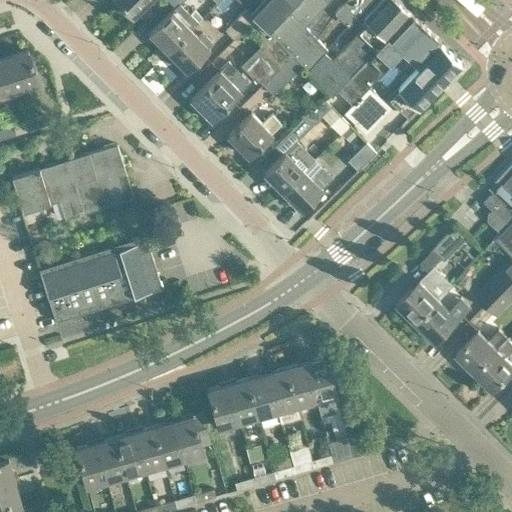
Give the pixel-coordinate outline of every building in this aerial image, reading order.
[(117,0),(132,15),(147,0),(117,0)] [(223,0),(210,14),(223,26),(239,9),(229,0),(223,0)] [(261,0),(251,11),(254,15),(266,26),(270,31),(299,0),(261,0)] [(299,0),(270,31),(284,45),(305,25),(301,22),(320,2),(323,5),(327,0),(299,0)] [(410,11),(397,0),(379,0),(363,18),(367,21),(332,59),(350,76),(410,11)] [(348,25),(371,0),(346,0),(335,13),(348,25)] [(148,33),(149,34),(150,33),(167,51),(190,28),(191,29),(202,17),(193,8),(189,13),(179,2),(148,33)] [(225,29),(234,37),(252,20),(243,11),(225,29)] [(425,25),(410,11),(350,76),(337,89),(338,90),(351,104),(369,85),(376,78),(425,25)] [(324,52),(327,48),(305,25),(284,45),(292,54),(302,64),(307,69),(324,52)] [(417,65),(441,40),(425,25),(376,78),(385,86),(406,62),(411,67),(411,68),(413,70),(417,65)] [(262,83),(292,54),(284,45),(270,31),(266,26),(262,30),(263,48),(245,66),(254,75),(262,83)] [(198,36),(191,29),(190,28),(167,51),(185,68),(184,69),(185,70),(212,43),(202,32),(198,36)] [(418,66),(398,88),(418,107),(437,87),(436,87),(441,81),(442,81),(460,61),(440,42),(418,66)] [(28,50),(5,57),(15,90),(38,82),(28,50)] [(350,76),(332,59),(324,52),(307,69),(307,70),(332,95),(338,90),(337,89),(350,76)] [(302,64),(292,54),(262,83),(273,94),(302,64)] [(0,94),(15,90),(5,57),(0,58),(0,94)] [(248,81),(236,69),(228,61),(220,69),(190,98),(191,99),(192,99),(210,117),(209,118),(210,118),(248,81)] [(351,104),(343,112),(349,117),(374,91),(369,85),(351,104)] [(290,128),(299,137),(322,114),(330,107),(321,98),(290,128)] [(330,107),(322,114),(331,122),(338,115),(330,107)] [(280,122),(271,113),(261,122),(251,111),(238,124),(237,124),(234,127),(234,128),(228,134),(247,154),(280,122)] [(35,118),(25,121),(27,130),(38,126),(35,118)] [(1,128),(4,137),(16,133),(13,125),(1,128)] [(264,171),(266,174),(267,175),(267,174),(270,177),(269,177),(270,178),(273,180),(272,181),(279,189),(280,188),(282,189),(303,169),(314,158),(296,140),(264,171)] [(347,159),(357,170),(376,151),(366,141),(347,159)] [(116,143),(11,176),(22,211),(59,200),(65,218),(133,196),(116,143)] [(494,191),(484,201),(493,209),(488,214),(488,220),(501,232),(511,221),(511,161),(489,186),(490,186),(494,191)] [(303,169),(282,189),(285,192),(284,194),(291,201),(292,200),(295,202),(294,203),(295,203),(298,205),(298,206),(301,208),(333,177),(323,167),(312,178),(303,169)] [(433,247),(446,259),(468,236),(459,228),(447,232),(433,247)] [(501,233),(497,237),(511,251),(511,235),(505,229),(501,233)] [(149,266),(150,265),(152,264),(153,263),(153,261),(153,260),(145,235),(39,268),(55,321),(109,304),(111,303),(112,301),(112,300),(112,298),(112,297),(120,295),(121,300),(162,287),(156,270),(151,272),(149,266)] [(489,302),(511,278),(511,257),(479,292),(489,302)] [(415,322),(439,298),(440,298),(454,284),(434,265),(397,302),(406,310),(404,311),(415,322)] [(490,320),(511,297),(511,278),(481,311),(489,319),(490,320)] [(435,340),(465,310),(456,301),(449,308),(440,298),(439,298),(415,322),(426,333),(427,331),(435,340)] [(474,371),(507,337),(498,328),(488,339),(479,329),(456,352),(474,370),(474,371)] [(493,388),(511,369),(511,363),(505,357),(511,350),(511,342),(507,337),(474,371),(475,371),(475,370),(493,388)] [(334,388),(331,378),(324,355),(304,360),(316,399),(321,416),(340,411),(335,393),(334,390),(334,388)] [(316,399),(304,360),(285,366),(297,404),(316,399)] [(297,404),(285,366),(266,371),(277,410),(281,422),(300,416),(297,404)] [(277,410),(266,371),(246,377),(258,416),(277,410)] [(258,416),(246,377),(228,382),(239,421),(258,416)] [(239,421),(228,382),(208,388),(219,427),(239,421)] [(192,413),(172,419),(183,458),(203,452),(192,413)] [(183,458),(172,419),(153,425),(164,463),(183,458)] [(164,463),(153,425),(134,430),(145,469),(164,463)] [(145,469),(134,430),(114,436),(125,474),(145,469)] [(125,474),(114,436),(96,441),(106,480),(125,474)] [(350,444),(351,448),(353,455),(364,452),(361,440),(350,444)] [(106,480),(96,441),(76,447),(87,485),(106,480)] [(328,443),(316,447),(319,457),(331,454),(328,443)] [(351,448),(331,454),(333,461),(353,455),(351,448)] [(333,461),(331,454),(319,457),(312,459),(314,466),(333,461)] [(295,472),(290,456),(277,460),(279,469),(274,470),(276,478),(295,472)] [(8,458),(0,460),(0,481),(14,478),(8,458)] [(314,466),(312,459),(293,465),(295,472),(314,466)] [(276,478),(274,470),(255,476),(257,483),(276,478)] [(257,483),(255,476),(234,482),(236,489),(257,483)] [(0,502),(19,497),(14,478),(0,481),(0,502)] [(213,488),(194,494),(196,501),(215,495),(213,488)] [(196,501),(194,494),(174,499),(176,506),(196,501)] [(0,511),(23,511),(19,497),(0,502),(0,511)] [(176,506),(174,499),(155,505),(157,511),(176,506)]
